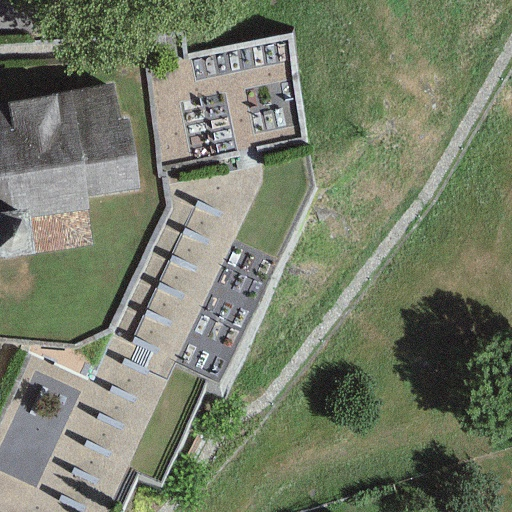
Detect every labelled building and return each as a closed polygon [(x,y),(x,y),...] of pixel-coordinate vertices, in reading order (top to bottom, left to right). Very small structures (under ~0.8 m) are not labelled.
[(0,249),(23,245),(19,217),(86,206),(84,198),(138,190),(126,115),(116,117),(111,83),(0,99),(0,249)] [(218,213),(193,202),(190,208),(215,220),(218,213)] [(205,241),(180,229),(177,235),(202,247),(205,241)] [(193,268),(168,256),(165,262),(190,274),(193,268)] [(180,295),(155,283),(152,290),(177,301),(180,295)] [(167,323),(142,311),(139,317),(164,329),(167,323)] [(155,350),(130,338),(127,345),(152,356),(155,350)] [(145,371),(120,360),(117,366),(142,378),(145,371)] [(132,399),(107,387),(104,393),(129,405),(132,399)] [(119,426),(94,414),(92,420),(116,432),(119,426)] [(107,454),(82,442),(79,448),(104,460),(107,454)] [(94,480),(70,469),(67,475),(92,487),(94,480)] [(78,511),(81,507),(56,495),(53,502),(75,511),(78,511)]
